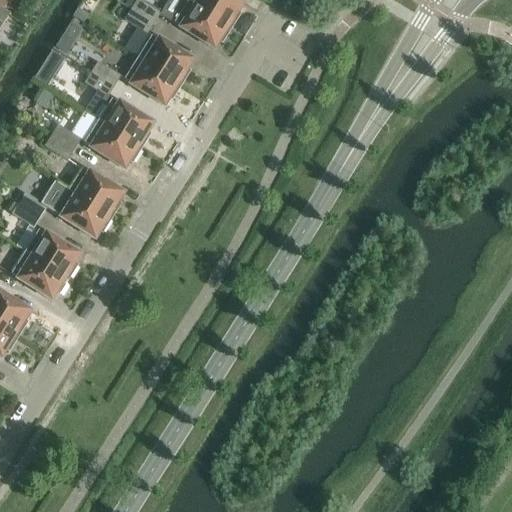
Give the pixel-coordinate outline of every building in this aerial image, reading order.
[(179,0),(187,4),(187,3),(230,31),(239,17),(236,15),(242,7),(231,0),(179,0)] [(153,26),(160,16),(137,2),(131,12),(153,26)] [(230,31),(187,3),(187,4),(173,26),(214,51),(219,43),(222,45),(230,31)] [(9,16),(0,10),(0,24),(2,26),(9,16)] [(153,26),(131,12),(124,23),(147,37),(153,26)] [(63,38),(56,49),(67,56),(74,45),(63,38)] [(180,88),(189,74),(186,72),(192,64),(151,38),(137,60),(180,88)] [(180,88),(137,60),(123,83),(164,108),(169,100),(172,101),(180,88)] [(113,90),(120,79),(98,65),(91,76),(113,90)] [(97,94),(83,115),(97,124),(140,151),(149,137),(147,135),(152,127),(111,101),(107,99),(113,90),(91,76),(84,86),(97,94)] [(140,151),(97,124),(83,146),(124,172),(129,163),(132,165),(140,151)] [(73,153),(80,142),(58,128),(51,139),(73,153)] [(73,153),(51,139),(45,150),(67,164),(73,153)] [(111,221),(119,207),(117,205),(122,197),(82,171),(68,193),(54,184),(54,185),(111,221)] [(111,221),(54,185),(41,205),(25,196),(18,206),(40,220),(46,211),(94,241),(99,233),(102,234),(111,221)] [(40,220),(18,206),(11,217),(34,231),(40,220)] [(68,282),(76,268),(74,266),(79,258),(38,232),(24,255),(68,282)] [(68,282),(24,255),(10,277),(51,302),(56,294),(59,296),(68,282)] [(0,327),(18,339),(26,325),(24,323),(29,315),(0,296),(0,327)] [(18,339),(0,327),(0,358),(1,359),(6,351),(9,352),(18,339)]
